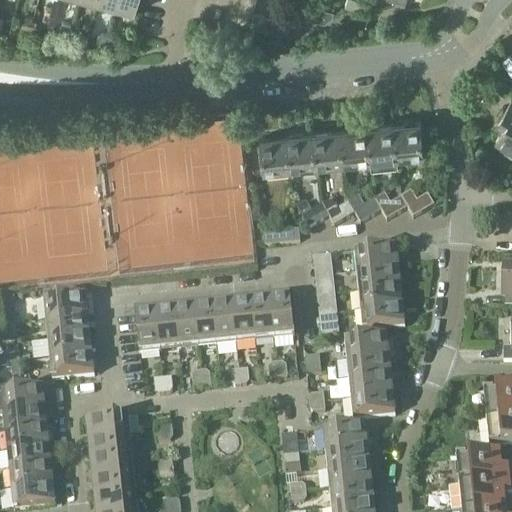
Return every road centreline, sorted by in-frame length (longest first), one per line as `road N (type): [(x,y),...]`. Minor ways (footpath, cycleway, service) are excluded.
road 1 (residential): [(113,400),(103,303),(295,281)]
road 2 (residential): [(166,77),(440,57)]
road 3 (residential): [(295,281),(293,259),(311,242),(461,232)]
road 4 (residential): [(396,511),(392,466),(439,362)]
road 5 (residential): [(79,511),(69,405),(113,400)]
road 6 (residential): [(184,405),(289,394),(293,431)]
road 7 (residential): [(464,195),(440,57)]
road 8 (residential): [(439,362),(461,232)]
